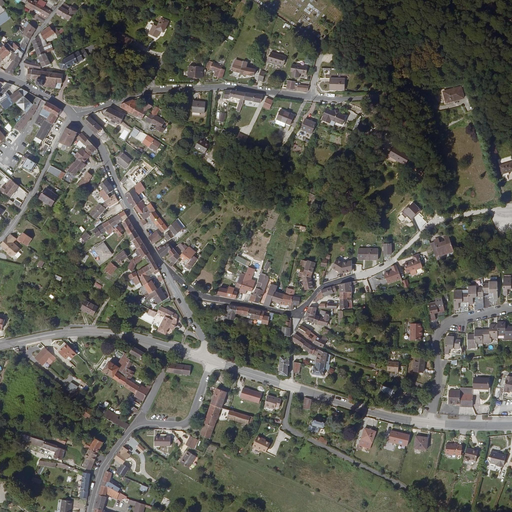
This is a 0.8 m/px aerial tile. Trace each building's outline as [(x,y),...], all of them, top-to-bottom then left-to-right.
[(36,18),(42,22),(43,20),(51,10),(43,5),(38,2),(37,1),(34,0),(27,0),(25,5),(38,12),(38,14),(36,18)] [(70,8),(64,3),(56,13),(66,19),(68,12),(68,11),(70,8)] [(71,7),(70,8),(68,11),(68,12),(66,19),(70,22),(78,11),(71,7)] [(171,18),(163,15),(160,24),(156,22),(151,32),(159,35),(162,28),(166,29),(171,18)] [(28,35),(30,37),(36,27),(27,20),(25,26),(26,27),(24,31),(28,35)] [(50,27),(41,34),(45,41),(56,33),(54,31),(50,27)] [(41,34),(39,36),(44,47),(48,46),(47,43),(58,37),(56,33),(45,41),(41,34)] [(116,39),(127,44),(129,39),(118,34),(116,39)] [(17,51),(22,56),(30,37),(28,35),(23,42),(19,47),(17,51)] [(39,36),(34,40),(40,56),(47,54),(44,47),(39,36)] [(12,49),(14,47),(9,41),(5,44),(0,49),(0,55),(3,58),(12,49)] [(96,48),(95,44),(64,61),(61,64),(64,71),(67,69),(68,70),(85,60),(84,57),(89,54),(89,53),(96,48)] [(44,47),(47,54),(54,51),(50,45),(48,46),(44,47)] [(6,70),(12,72),(17,68),(22,56),(17,51),(14,47),(12,49),(14,51),(11,56),(15,58),(6,70)] [(288,54),(273,49),(270,58),(285,63),(288,54)] [(56,55),(59,61),(66,57),(63,53),(64,52),(63,51),(56,55)] [(42,63),(50,60),(47,54),(40,56),(41,58),(38,60),(40,63),(42,63)] [(222,62),(209,56),(206,64),(216,67),(214,72),(218,74),(219,73),(222,64),(222,62)] [(233,59),(232,61),(231,68),(240,70),(240,71),(253,74),(255,67),(246,65),(247,60),(243,59),(235,58),(233,59)] [(42,63),(45,68),(53,65),(50,60),(42,63)] [(26,62),(27,65),(34,68),(43,70),(42,67),(40,66),(41,65),(37,64),(38,62),(33,61),(33,63),(26,61),(26,62)] [(202,62),(198,62),(198,66),(189,66),(188,71),(179,71),(179,78),(188,78),(188,77),(202,77),(202,62)] [(308,64),(294,62),(293,69),(294,69),(293,74),(300,75),(301,71),(307,71),(308,64)] [(38,84),(38,86),(39,86),(39,87),(40,87),(40,86),(43,86),(43,88),(44,88),(45,87),(61,90),(62,85),(63,85),(64,85),(64,83),(63,83),(64,78),(66,78),(65,77),(65,75),(63,75),(63,76),(59,76),(59,74),(58,74),(58,75),(53,74),(54,73),(52,73),(52,74),(36,71),(36,70),(34,70),(34,72),(30,71),(29,79),(32,79),(32,80),(34,80),(34,81),(35,81),(35,80),(40,81),(39,84),(38,84)] [(337,89),(345,89),(345,79),(348,79),(348,76),(341,76),(341,79),(330,79),(330,90),(337,90),(337,89)] [(286,90),(295,90),(295,82),(287,81),(286,90)] [(0,100),(7,92),(13,84),(5,82),(0,93),(0,100)] [(454,100),(464,97),(462,88),(444,92),(446,101),(454,99),(454,100)] [(231,89),(224,90),(221,99),(223,99),(223,97),(230,98),(231,95),(242,98),(245,92),(231,89)] [(11,97),(2,104),(7,110),(16,102),(24,96),(19,90),(11,97)] [(7,92),(0,100),(0,101),(2,104),(11,97),(7,92)] [(258,101),(261,95),(245,92),(242,98),(258,101)] [(24,96),(16,102),(25,111),(31,102),(24,96)] [(276,101),(269,98),(267,102),(273,106),(276,101)] [(137,101),(133,99),(121,104),(120,107),(132,113),(137,106),(134,105),(137,101)] [(206,101),(193,102),(193,117),(206,117),(206,101)] [(31,102),(25,111),(27,112),(33,104),(31,102)] [(56,107),(46,102),(39,113),(48,119),(52,112),(58,116),(61,111),(56,107)] [(147,102),(142,109),(146,111),(152,106),(147,102)] [(33,104),(27,112),(16,125),(22,128),(32,114),(38,105),(34,103),(33,104)] [(137,106),(132,113),(137,116),(142,109),(137,106)] [(333,109),(325,106),(320,117),(329,121),(330,118),(341,122),(345,114),(338,111),(333,109)] [(125,115),(109,107),(108,107),(108,108),(103,110),(104,114),(112,118),(122,124),(125,115)] [(168,122),(165,120),(165,121),(156,116),(159,108),(156,107),(151,114),(147,111),(145,114),(148,116),(146,121),(151,124),(152,123),(157,126),(155,129),(162,133),(164,128),(162,127),(164,123),(167,124),(168,122)] [(294,115),(281,108),(277,117),(290,123),(294,115)] [(142,109),(137,116),(142,119),(145,114),(147,111),(146,111),(142,109)] [(52,112),(48,119),(47,121),(53,124),(58,116),(52,112)] [(100,125),(89,117),(85,120),(87,124),(86,125),(94,132),(100,125)] [(310,122),(303,119),(299,128),(310,133),(314,122),(310,120),(310,122)] [(53,124),(47,121),(38,136),(44,140),(53,124)] [(103,128),(100,125),(94,132),(97,135),(103,128)] [(76,133),(66,128),(59,142),(69,147),(76,133)] [(123,129),(119,139),(124,141),(129,132),(123,129)] [(48,149),(50,150),(58,133),(52,130),(50,136),(53,138),(51,141),(46,139),(44,143),(48,145),(49,146),(48,149)] [(136,137),(142,140),(146,134),(140,131),(136,137)] [(88,140),(81,133),(77,138),(79,141),(82,143),(84,145),(88,140)] [(160,143),(147,135),(144,140),(150,145),(150,146),(156,150),(160,143)] [(203,138),(198,147),(207,152),(213,143),(203,138)] [(96,149),(88,140),(84,145),(82,143),(79,146),(81,148),(90,156),(96,149)] [(410,157),(394,146),(390,153),(391,154),(396,157),(397,156),(406,162),(410,157)] [(81,148),(77,152),(87,160),(90,156),(81,148)] [(77,152),(74,156),(78,159),(84,164),(87,160),(77,152)] [(123,153),(119,158),(116,161),(125,169),(132,160),(123,153)] [(25,154),(22,159),(26,162),(23,167),(32,172),(37,164),(29,158),(30,156),(25,154)] [(78,159),(68,172),(74,176),(79,171),(80,172),(86,165),(84,164),(78,159)] [(503,172),(511,169),(511,160),(501,164),(503,172)] [(61,172),(54,168),(52,173),(58,176),(61,172)] [(58,176),(58,178),(63,181),(66,174),(61,172),(58,176)] [(84,188),(90,180),(85,177),(80,185),(84,188)] [(18,187),(10,179),(5,185),(4,184),(0,189),(10,197),(18,187)] [(108,182),(107,180),(100,185),(103,189),(98,192),(104,201),(114,195),(112,191),(113,190),(108,182)] [(140,182),(125,196),(133,208),(134,207),(139,202),(141,200),(138,195),(143,191),(144,193),(146,192),(140,182)] [(58,196),(46,188),(39,198),(52,205),(58,196)] [(314,206),(318,195),(310,192),(309,195),(312,197),(309,205),(314,206)] [(114,195),(104,201),(100,204),(105,209),(108,205),(109,207),(118,201),(115,195),(114,195)] [(14,203),(16,205),(20,209),(22,205),(16,200),(14,203)] [(145,208),(141,204),(139,202),(134,207),(138,212),(145,208)] [(105,209),(100,204),(99,203),(90,214),(96,219),(105,209)] [(154,212),(154,211),(151,204),(145,208),(138,212),(144,220),(149,217),(149,216),(150,215),(154,212)] [(154,212),(150,215),(151,217),(150,218),(163,234),(168,229),(154,212)] [(124,220),(120,215),(114,218),(118,224),(124,220)] [(118,224),(114,218),(108,221),(114,228),(118,226),(117,224),(118,224)] [(132,225),(129,220),(123,224),(126,229),(132,225)] [(114,228),(108,221),(103,224),(108,231),(109,231),(112,235),(116,232),(114,228)] [(182,231),(176,237),(178,239),(183,234),(182,230),(175,222),(174,223),(177,227),(177,226),(182,231)] [(165,236),(170,242),(175,238),(176,237),(182,231),(177,226),(177,227),(174,223),(169,227),(172,230),(165,236)] [(108,231),(103,224),(100,226),(105,233),(106,233),(108,231)] [(132,225),(126,229),(130,235),(136,231),(132,225)] [(105,233),(100,226),(93,231),(97,237),(104,233),(105,233)] [(118,226),(114,228),(116,232),(120,237),(122,236),(120,233),(122,231),(118,226)] [(136,231),(130,235),(132,239),(133,241),(139,237),(136,231)] [(86,232),(81,237),(85,242),(88,239),(87,238),(89,236),(86,232)] [(162,239),(162,238),(156,232),(149,238),(154,246),(156,245),(155,243),(162,239)] [(454,248),(453,244),(449,234),(444,235),(446,240),(440,242),(438,237),(435,239),(435,240),(432,241),(436,255),(440,253),(454,248)] [(15,239),(8,235),(0,243),(0,246),(5,252),(4,253),(9,257),(13,256),(19,250),(11,243),(15,239)] [(133,241),(132,239),(130,240),(132,242),(133,244),(131,246),(130,247),(133,251),(137,248),(138,250),(144,245),(139,237),(133,241)] [(391,241),(382,241),(382,243),(384,243),(384,253),(392,253),(392,243),(391,242),(391,241)] [(102,243),(94,248),(102,260),(110,254),(102,243)] [(183,247),(181,244),(176,248),(180,253),(178,255),(171,246),(170,247),(172,250),(168,253),(172,257),(171,258),(174,261),(170,266),(171,267),(181,257),(187,251),(188,249),(185,246),(183,247)] [(149,253),(144,245),(138,250),(136,252),(138,256),(132,261),(136,265),(142,258),(144,257),(149,253)] [(160,250),(158,252),(162,258),(168,253),(172,250),(170,247),(169,245),(160,250)] [(196,254),(193,251),(190,253),(187,251),(181,257),(188,264),(194,257),(196,254)] [(378,251),(358,251),(358,262),(377,262),(378,251)] [(128,257),(123,252),(118,256),(113,261),(117,266),(120,263),(122,263),(128,257)] [(154,262),(149,253),(144,257),(149,265),(154,262)] [(419,253),(414,255),(421,273),(425,271),(420,257),(421,257),(419,253)] [(351,271),(352,260),(345,260),(340,255),(340,256),(338,256),(337,257),(337,259),(333,262),(341,270),(351,271)] [(421,273),(414,255),(413,255),(415,259),(405,263),(409,273),(412,272),(415,270),(417,273),(413,274),(413,276),(421,273)] [(194,257),(188,264),(193,267),(197,259),(194,257)] [(315,262),(307,259),(307,260),(302,258),(300,264),(305,266),(305,268),(312,271),(315,262)] [(159,271),(154,262),(149,265),(138,273),(143,286),(151,280),(150,278),(148,275),(154,272),(155,274),(159,271)] [(402,277),(397,263),(392,265),(393,269),(394,271),(386,274),(389,282),(402,277)] [(110,276),(116,270),(110,264),(104,271),(106,273),(110,276)] [(305,268),(301,267),(299,274),(303,276),(306,289),(313,288),(310,277),(312,271),(305,268)] [(139,284),(135,273),(131,275),(135,286),(139,284)] [(235,288),(232,298),(236,299),(239,288),(241,288),(243,281),(245,275),(241,273),(237,287),(236,286),(235,288)] [(490,281),(483,281),(483,286),(483,294),(492,294),(492,296),(494,296),(494,297),(499,297),(498,279),(490,279),(490,281)] [(151,280),(143,286),(144,287),(148,292),(150,295),(160,287),(157,288),(151,280)] [(243,281),(241,288),(240,292),(245,293),(246,289),(247,289),(252,290),(254,284),(249,283),(247,282),(243,281)] [(353,285),(352,283),(341,285),(342,294),(349,293),(353,293),(353,285)] [(270,284),(264,305),(269,306),(271,300),(274,290),(276,291),(277,285),(270,284)] [(473,299),(484,299),(483,294),(483,286),(477,286),(476,284),(469,285),(469,291),(469,303),(473,302),(473,299)] [(220,288),(218,295),(232,298),(235,288),(229,286),(228,291),(220,288)] [(323,291),(314,301),(318,303),(321,299),(325,297),(338,293),(337,286),(323,291)] [(148,292),(145,295),(149,300),(154,296),(160,303),(167,297),(160,287),(150,295),(148,292)] [(291,304),(293,297),(294,288),(287,287),(286,293),(283,292),(281,304),(289,304),(289,309),(291,309),(294,309),(293,304),(291,304)] [(460,312),(469,310),(469,303),(469,291),(462,292),(462,289),(454,290),(454,307),(459,307),(459,305),(460,305),(460,312)] [(281,304),(283,292),(276,291),(274,290),(271,300),(275,302),(275,301),(281,304)] [(251,294),(249,301),(260,303),(261,297),(259,296),(253,295),(251,294)] [(353,303),(353,298),(349,298),(349,300),(342,300),(342,310),(349,309),(349,303),(353,303)] [(98,307),(86,300),(82,308),(93,315),(98,307)] [(436,301),(427,302),(430,320),(436,319),(435,316),(445,314),(443,302),(436,303),(436,301)] [(230,313),(228,319),(236,320),(237,318),(235,317),(236,313),(237,313),(238,307),(228,306),(228,311),(230,313)] [(160,308),(157,314),(161,316),(171,321),(174,314),(160,308)] [(261,311),(250,308),(249,315),(251,315),(250,317),(254,318),(258,319),(259,319),(261,311)] [(154,318),(157,313),(150,310),(147,315),(154,318)] [(331,318),(330,315),(327,314),(328,312),(322,310),(320,317),(317,316),(315,322),(326,326),(328,326),(331,318)] [(263,319),(262,323),(268,324),(269,319),(271,319),(272,313),(269,313),(268,315),(263,314),(264,311),(261,311),(259,319),(263,319)] [(355,316),(355,311),(342,313),(342,325),(348,325),(348,320),(347,320),(347,316),(355,316)] [(315,322),(317,316),(316,316),(316,315),(309,312),(306,319),(315,322)] [(163,320),(157,333),(166,337),(172,324),(175,326),(176,323),(177,315),(174,314),(171,321),(161,316),(160,319),(163,320)] [(223,327),(226,318),(217,315),(215,320),(217,321),(216,325),(223,327)] [(497,322),(497,334),(504,334),(504,336),(511,335),(511,322),(505,323),(505,318),(497,318),(497,322)] [(423,327),(423,322),(412,323),(413,339),(424,339),(423,334),(424,334),(424,327),(423,327)] [(484,341),(498,340),(497,334),(497,322),(489,322),(489,327),(482,327),(482,342),(483,342),(484,341)] [(314,342),(319,338),(310,330),(301,325),(298,331),(314,342)] [(282,335),(290,336),(290,328),(285,327),(283,327),(282,335)] [(476,342),(482,342),(482,327),(473,328),(473,333),(467,333),(467,346),(475,346),(476,342)] [(304,347),(307,342),(296,334),(294,337),(294,341),(304,347)] [(453,335),(446,334),(444,351),(449,352),(450,346),(459,347),(460,338),(454,337),(453,335)] [(316,344),(324,348),(329,340),(325,338),(323,341),(319,338),(314,342),(316,344)] [(310,352),(313,347),(307,342),(304,347),(304,348),(310,352)] [(66,345),(59,351),(69,361),(75,354),(66,345)] [(143,354),(133,347),(130,353),(140,359),(143,354)] [(326,364),(328,354),(313,347),(310,352),(309,355),(311,356),(313,354),(314,355),(315,353),(319,354),(318,361),(326,364)] [(43,365),(52,355),(45,348),(35,358),(43,365)] [(425,357),(416,356),(414,370),(427,371),(427,367),(424,367),(425,357)] [(287,365),(288,365),(289,358),(280,357),(278,374),(286,375),(287,365)] [(129,361),(125,358),(118,368),(108,361),(101,371),(112,378),(116,372),(117,369),(120,371),(122,372),(125,367),(128,362),(129,361)] [(368,364),(376,366),(377,361),(369,358),(368,364)] [(388,358),(387,367),(398,368),(399,359),(388,358)] [(330,371),(331,365),(330,365),(326,364),(318,361),(316,366),(314,366),(313,376),(325,377),(326,370),(330,371)] [(136,367),(128,362),(125,367),(127,369),(133,372),(136,367)] [(190,366),(169,363),(165,372),(189,375),(190,366)] [(130,378),(133,372),(127,369),(124,374),(130,378)] [(123,386),(127,380),(122,376),(124,374),(122,372),(120,371),(119,374),(116,372),(112,378),(123,386)] [(511,379),(511,377),(511,376),(506,376),(506,378),(498,378),(496,388),(504,389),(504,392),(509,393),(509,391),(511,391),(511,379)] [(479,390),(480,391),(489,391),(489,378),(474,378),(474,388),(473,388),(473,389),(475,389),(475,388),(479,388),(479,390)] [(136,391),(139,387),(127,380),(123,386),(123,387),(135,393),(136,391)] [(71,382),(66,388),(73,393),(78,387),(71,382)] [(396,388),(382,383),(380,390),(394,395),(396,388)] [(214,394),(210,403),(221,407),(223,400),(226,392),(211,386),(209,392),(214,394)] [(143,399),(147,393),(139,387),(136,391),(141,394),(140,396),(143,399)] [(142,401),(143,399),(140,396),(141,394),(136,391),(135,393),(133,395),(142,401)] [(460,404),(460,393),(460,392),(449,391),(448,403),(460,404)] [(460,406),(473,407),(473,394),(460,393),(460,404),(460,406)] [(266,406),(273,409),(273,406),(276,407),(280,408),(283,400),(269,396),(266,406)] [(310,411),(312,400),(305,398),(303,409),(310,411)] [(221,407),(210,403),(200,434),(209,438),(221,407)] [(83,415),(92,421),(97,414),(87,408),(83,415)] [(124,429),(127,425),(116,419),(118,417),(107,410),(104,417),(124,429)] [(253,426),(255,417),(229,410),(227,418),(253,426)] [(325,430),(327,423),(314,420),(312,426),(310,426),(309,430),(315,432),(316,428),(325,430)] [(369,450),(375,433),(364,429),(358,446),(369,450)] [(390,440),(409,446),(411,436),(393,430),(390,440)] [(77,434),(74,442),(83,446),(86,442),(87,439),(77,434)] [(170,446),(171,436),(166,436),(166,435),(160,435),(160,438),(155,437),(155,446),(170,446)] [(194,448),(198,439),(190,435),(185,444),(194,448)] [(54,444),(30,436),(28,443),(32,444),(32,443),(50,450),(52,450),(54,444)] [(261,440),(262,438),(257,436),(253,447),(265,453),(269,444),(265,442),(261,440)] [(316,440),(326,445),(326,440),(318,436),(316,440)] [(416,448),(428,448),(429,436),(416,436),(416,448)] [(86,442),(83,446),(88,449),(91,450),(96,452),(102,441),(95,438),(92,445),(86,442)] [(458,444),(454,443),(452,453),(460,455),(463,442),(459,440),(458,444)] [(452,453),(454,443),(447,441),(445,451),(452,453)] [(125,461),(119,470),(126,474),(131,465),(126,461),(129,455),(126,454),(129,448),(125,444),(118,452),(116,456),(125,461)] [(64,449),(57,445),(55,451),(53,455),(53,456),(60,459),(64,449)] [(142,453),(145,450),(140,445),(136,448),(142,453)] [(473,450),(466,448),(463,463),(471,465),(475,463),(478,452),(473,451),(473,450)] [(93,461),(96,452),(91,450),(87,459),(93,461)] [(191,467),(198,457),(188,450),(181,461),(191,467)] [(503,466),(505,456),(501,455),(501,456),(498,455),(498,452),(491,451),(489,457),(487,457),(487,460),(489,463),(495,465),(497,467),(500,468),(503,466)] [(90,469),(93,461),(87,459),(85,464),(84,467),(90,469)] [(104,479),(110,481),(112,471),(107,470),(106,471),(104,479)] [(80,498),(87,499),(90,474),(82,472),(80,498)] [(115,489),(116,486),(110,481),(104,479),(103,483),(115,489)] [(142,511),(144,505),(151,508),(152,506),(126,497),(126,494),(115,489),(103,483),(95,508),(102,508),(106,496),(106,495),(107,492),(127,502),(128,501),(135,504),(133,511),(142,511)] [(59,511),(69,511),(70,509),(69,508),(70,500),(63,499),(60,511),(59,511)]
